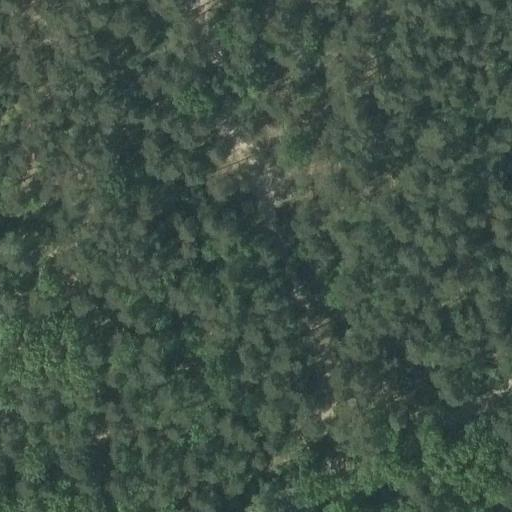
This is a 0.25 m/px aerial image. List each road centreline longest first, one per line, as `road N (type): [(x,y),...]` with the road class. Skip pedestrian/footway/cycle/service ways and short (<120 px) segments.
road 1 (track): [(216,0),(222,59),(334,471)]
road 2 (track): [(334,471),(511,388)]
